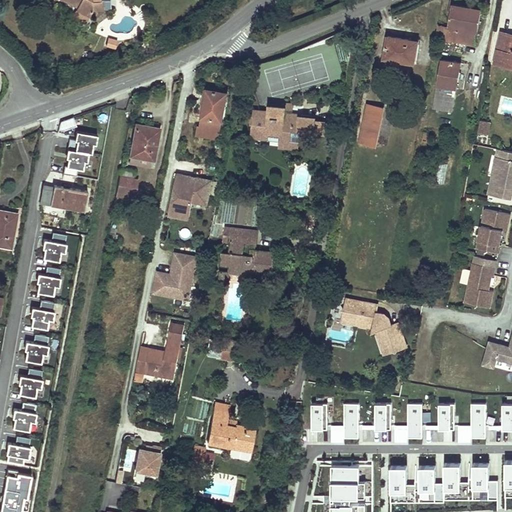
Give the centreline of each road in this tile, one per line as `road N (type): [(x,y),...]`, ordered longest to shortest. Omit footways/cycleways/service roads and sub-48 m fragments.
road 1 (unknown): [(361,11),(369,53),(306,380)]
road 2 (tertiary): [(224,33),(164,67),(0,126)]
road 3 (unclassified): [(224,33),(238,45),(257,46),(388,0)]
